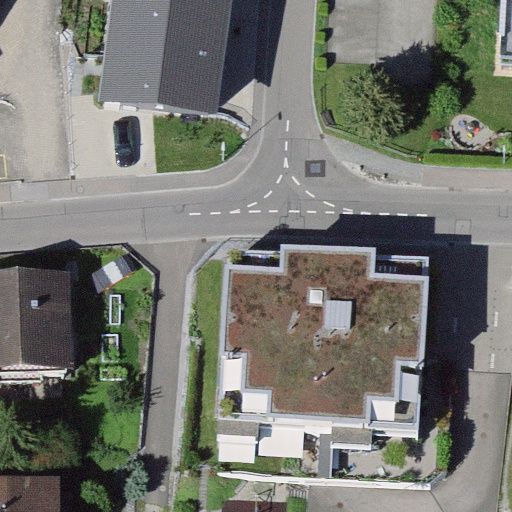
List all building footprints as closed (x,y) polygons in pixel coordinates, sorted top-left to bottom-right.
[(0,0),(0,13),(8,0),(0,0)] [(218,0),(123,0),(110,108),(204,119),(218,0)] [(511,0),(502,0),(499,49),(511,49),(511,0)] [(227,262),(218,433),(419,444),(428,273),(227,262)] [(70,286),(0,290),(0,389),(76,385),(70,286)] [(68,511),(69,489),(0,487),(0,511),(68,511)]
